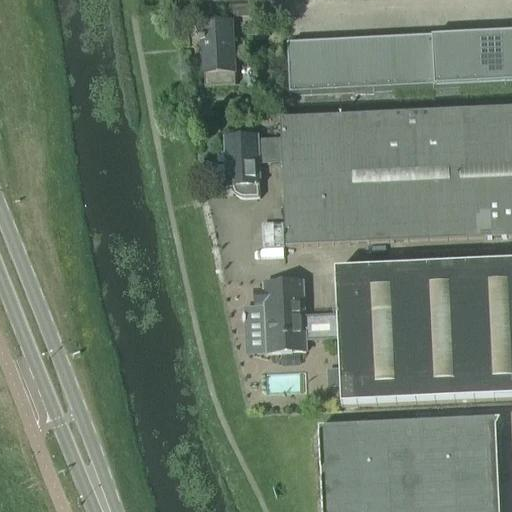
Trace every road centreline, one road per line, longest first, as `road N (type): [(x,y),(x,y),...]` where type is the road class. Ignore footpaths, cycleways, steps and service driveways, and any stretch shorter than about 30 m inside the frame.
road 1 (secondary): [(105,511),(93,450),(0,213)]
road 2 (secondary): [(0,276),(71,457),(105,511)]
